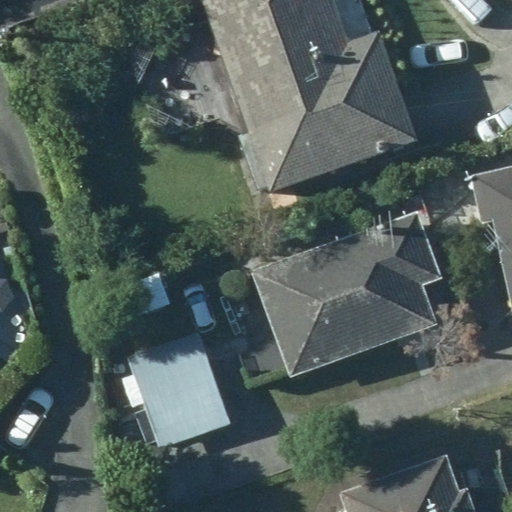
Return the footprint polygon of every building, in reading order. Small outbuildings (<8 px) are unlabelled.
[(322,0),(183,0),(248,199),(400,150),(364,40),(338,49),(322,0)] [(511,180),(472,189),(505,341),(511,339),(511,180)] [(416,224),(256,280),(293,384),(428,336),(413,293),(437,284),(416,224)] [(200,345),(119,371),(146,463),(230,437),(200,345)] [(466,511),(452,470),(345,506),(346,511),(466,511)]
